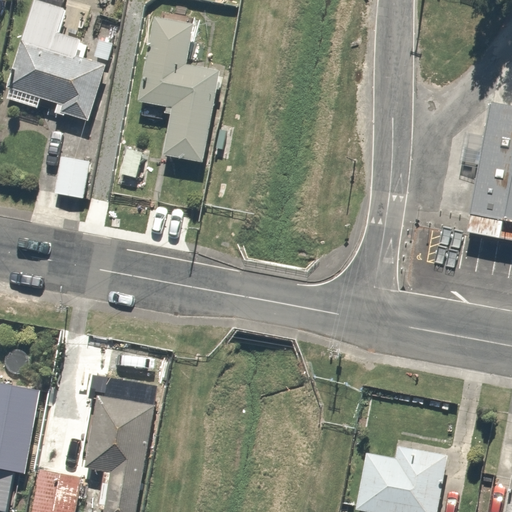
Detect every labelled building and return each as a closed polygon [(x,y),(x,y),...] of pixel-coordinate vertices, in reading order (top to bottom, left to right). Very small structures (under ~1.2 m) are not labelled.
[(63,33),(70,11),(39,1),(13,86),(61,101),(57,113),(94,124),(112,65),(84,57),(89,41),(63,33)] [(189,67),(196,27),(158,20),(143,102),(172,108),(162,158),(204,165),(221,73),(189,67)] [(511,110),(476,104),(453,237),(511,247),(511,110)] [(149,143),(104,139),(100,185),(145,189),(149,143)] [(87,201),(92,159),(57,154),(52,197),(87,201)] [(0,468),(27,474),(43,390),(0,382),(0,468)] [(136,511),(159,405),(97,392),(82,463),(104,467),(94,511),(136,511)] [(364,511),(439,511),(450,456),(398,446),(396,457),(367,451),(355,510),(364,511)] [(81,481),(83,474),(36,466),(28,511),(88,511),(93,483),(81,481)]
